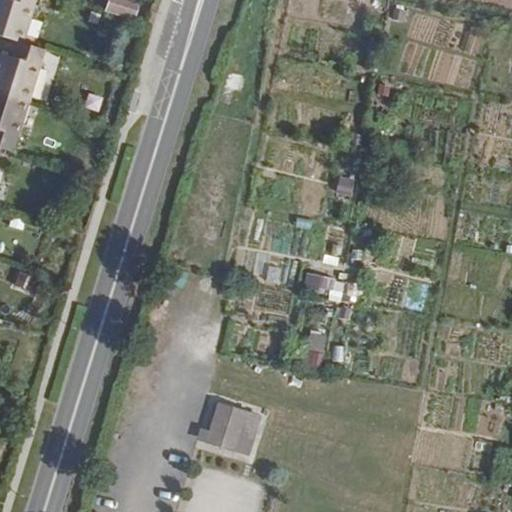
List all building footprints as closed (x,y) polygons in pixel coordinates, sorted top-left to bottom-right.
[(0,148),(12,153),(45,50),(23,43),(37,0),(0,0),(0,35),(12,39),(7,55),(0,53),(0,148)] [(108,0),(108,16),(139,18),(140,0),(108,0)] [(342,300),(346,282),(306,273),(302,291),(342,300)] [(313,332),(304,363),(317,366),(325,335),(313,332)] [(219,404),(207,442),(234,451),(246,412),(219,404)]
